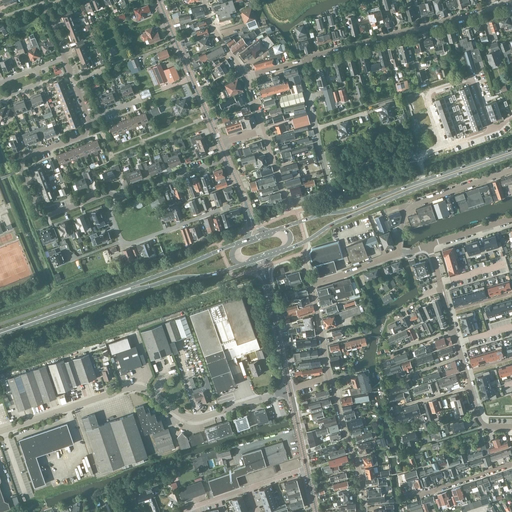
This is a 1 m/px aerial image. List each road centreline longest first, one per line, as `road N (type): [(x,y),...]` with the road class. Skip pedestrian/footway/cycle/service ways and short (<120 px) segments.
road 1 (unclassified): [(0,431),(130,387),(192,418),(289,389)]
road 2 (residential): [(245,76),(511,0)]
road 3 (residential): [(116,197),(39,214),(20,163),(85,134),(86,120)]
road 4 (residential): [(329,376),(309,283),(398,253)]
road 5 (residential): [(234,205),(124,243),(109,211),(116,197)]
road 6 (primary): [(280,252),(427,184)]
road 7 (primary): [(241,243),(92,301)]
road 8 (residential): [(490,131),(472,78),(426,94),(444,146)]
road 9 (residential): [(398,253),(410,206),(511,170)]
road 10 (tertiary): [(219,143),(158,0)]
road 11 (primary): [(426,179),(280,229)]
road 12 (primary): [(92,301),(240,265)]
road 13 (residential): [(363,511),(361,479),(329,376)]
road 14 (residential): [(306,468),(181,511)]
